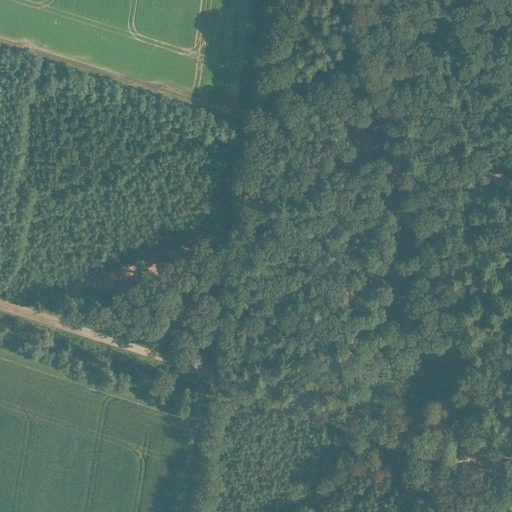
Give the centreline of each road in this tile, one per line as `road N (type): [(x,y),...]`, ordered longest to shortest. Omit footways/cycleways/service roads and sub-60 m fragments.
road 1 (track): [(378,73),(493,473),(209,376),(249,116)]
road 2 (track): [(0,307),(209,376),(188,511)]
road 3 (track): [(511,5),(378,73),(364,16),(368,0)]
